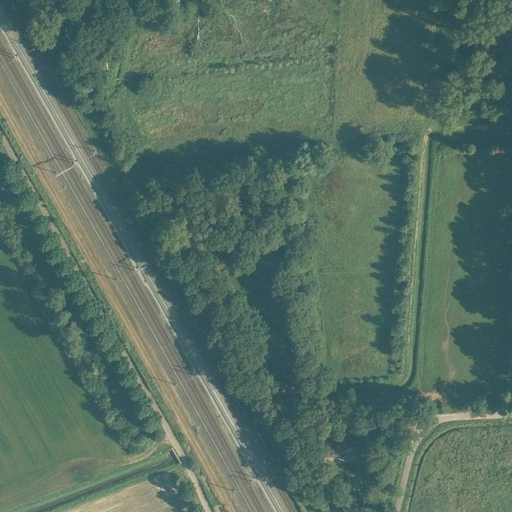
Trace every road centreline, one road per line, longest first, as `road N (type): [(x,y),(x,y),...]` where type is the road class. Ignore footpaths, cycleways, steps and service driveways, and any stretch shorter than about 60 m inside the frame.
road 1 (track): [(299,427),(275,422),(255,404),(34,0)]
road 2 (unclassified): [(209,511),(0,132)]
road 3 (unclassified): [(398,511),(422,418),(299,427)]
